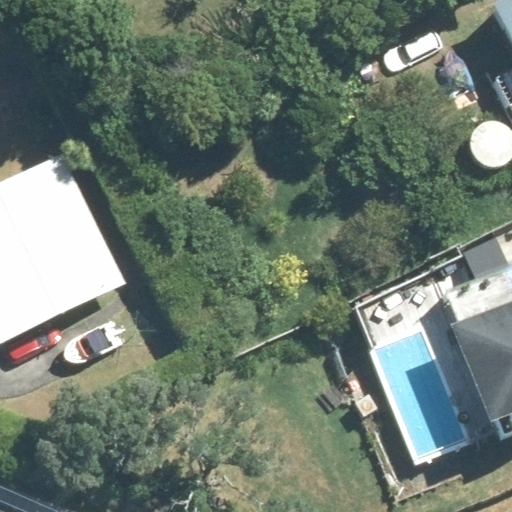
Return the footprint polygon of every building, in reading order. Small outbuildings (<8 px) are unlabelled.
[(511,42),(511,78),(500,85),(511,107),(511,0),(495,9),(511,42)] [(336,67),(362,77),(372,53),(346,42),(336,67)] [(284,127),(266,137),(277,158),(295,149),(284,127)] [(61,158),(0,188),(0,345),(123,285),(61,158)] [(511,310),(492,319),(511,366),(511,310)] [(470,443),(423,329),(367,352),(414,467),(470,443)]
